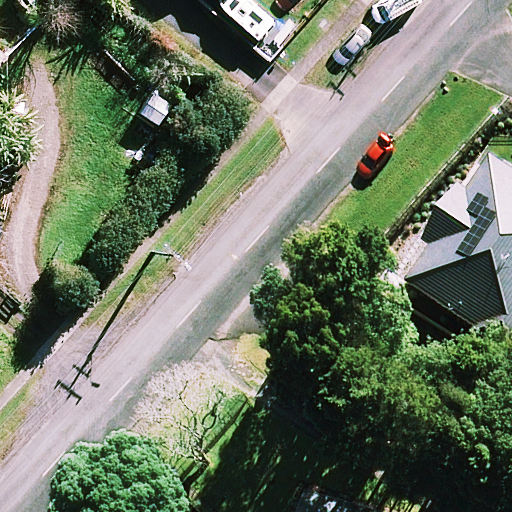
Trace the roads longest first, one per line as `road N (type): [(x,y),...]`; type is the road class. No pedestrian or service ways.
road 1 (residential): [(8,511),(449,24)]
road 2 (unknown): [(110,399),(229,511)]
